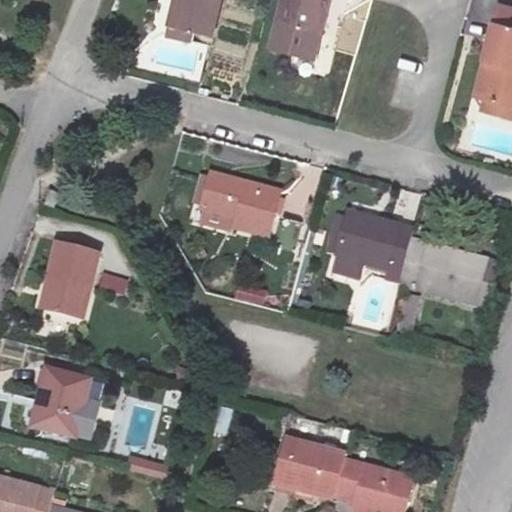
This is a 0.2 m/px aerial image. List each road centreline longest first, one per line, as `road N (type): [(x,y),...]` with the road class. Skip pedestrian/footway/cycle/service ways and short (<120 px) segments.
road 1 (residential): [(452,0),(410,170),(65,77)]
road 2 (residential): [(46,118),(0,247)]
